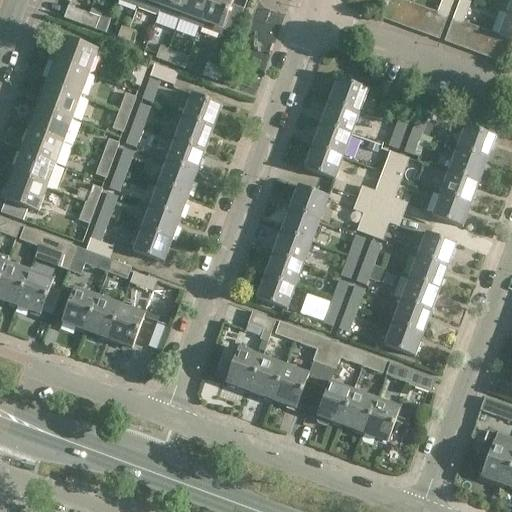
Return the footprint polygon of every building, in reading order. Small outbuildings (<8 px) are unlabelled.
[(118,0),(118,2),(138,9),(141,0),(118,0)] [(141,0),(138,9),(158,17),(159,13),(164,0),(141,0)] [(186,0),(164,0),(159,13),(179,20),(186,0)] [(200,28),(209,0),(186,0),(179,20),(200,28)] [(220,35),(222,30),(233,0),(209,0),(200,28),(220,35)] [(400,0),(389,0),(382,19),(393,23),(402,1),(401,0),(400,0)] [(442,0),(437,14),(447,17),(453,0),(442,0)] [(461,0),(460,0),(453,19),(462,23),(470,3),(461,0)] [(402,1),(393,23),(404,27),(413,5),(402,1)] [(413,5),(404,27),(416,31),(424,9),(413,5)] [(87,28),(92,16),(68,7),(63,19),(87,28)] [(424,9),(416,31),(427,35),(435,13),(424,9)] [(447,17),(437,14),(435,13),(427,35),(439,40),(447,17)] [(499,36),(509,40),(509,41),(511,41),(511,16),(507,14),(499,36)] [(99,18),(92,16),(87,28),(95,30),(99,18)] [(462,23),(453,19),(444,42),(456,46),(465,24),(462,23)] [(456,46),(467,50),(476,28),(465,24),(456,46)] [(131,28),(123,25),(119,37),(126,40),(131,28)] [(126,40),(134,43),(138,31),(131,28),(126,40)] [(467,50),(479,54),(487,32),(476,28),(467,50)] [(479,54),(490,59),(498,36),(487,32),(479,54)] [(490,59),(500,62),(501,63),(509,41),(509,40),(499,36),(498,36),(490,59)] [(89,75),(98,51),(63,39),(54,62),(89,75)] [(169,49),(161,46),(157,58),(165,61),(169,49)] [(165,61),(172,64),(176,52),(169,49),(165,61)] [(46,85),(81,98),(89,75),(54,62),(46,85)] [(135,64),(129,82),(140,86),(146,68),(135,64)] [(154,64),(150,76),(173,84),(178,72),(154,64)] [(206,65),(202,76),(216,82),(221,70),(206,65)] [(141,99),(152,103),(159,82),(149,78),(141,99)] [(359,114),(368,91),(338,80),(329,103),(359,114)] [(37,108),(72,121),(81,98),(46,85),(37,108)] [(129,115),(135,98),(125,94),(119,112),(129,115)] [(221,106),(192,95),(183,118),(213,129),(221,106)] [(329,103),(321,125),(351,136),(359,114),(329,103)] [(142,128),(149,108),(139,104),(132,124),(142,128)] [(405,131),(414,108),(404,104),(396,127),(405,131)] [(29,131),(63,144),(72,121),(37,108),(29,131)] [(421,136),(429,113),(420,110),(411,133),(421,136)] [(119,112),(112,129),(123,133),(129,115),(119,112)] [(205,151),(213,129),(183,118),(175,140),(205,151)] [(132,124),(125,145),(134,148),(142,128),(132,124)] [(321,125),(313,148),(343,159),(351,136),(321,125)] [(396,127),(388,147),(398,151),(405,131),(396,127)] [(457,150),(487,161),(495,138),(465,127),(457,150)] [(20,154),(55,167),(63,144),(29,131),(20,154)] [(411,133),(404,153),(413,156),(421,136),(411,133)] [(112,161),(118,144),(108,140),(102,158),(112,161)] [(197,174),(205,151),(175,140),(167,163),(197,174)] [(304,170),(334,181),(343,159),(313,148),(304,170)] [(125,173),(133,153),(123,149),(115,169),(125,173)] [(479,183),(487,161),(457,150),(449,172),(479,183)] [(390,153),(382,173),(392,177),(400,157),(390,153)] [(12,177),(46,190),(55,167),(20,154),(12,177)] [(392,177),(402,180),(409,160),(400,157),(392,177)] [(102,158),(95,175),(105,179),(112,161),(102,158)] [(188,196),(197,174),(167,163),(158,185),(188,196)] [(115,169),(108,190),(118,193),(125,173),(115,169)] [(362,188),(357,200),(380,208),(392,177),(382,173),(374,170),(371,176),(380,179),(375,193),(362,188)] [(470,206),(479,183),(449,172),(440,195),(470,206)] [(12,177),(3,200),(38,213),(46,190),(12,177)] [(403,217),(408,205),(394,200),(402,180),(392,177),(380,208),(403,217)] [(180,219),(188,196),(158,185),(150,208),(180,219)] [(95,208),(101,190),(91,186),(84,204),(95,208)] [(298,187),(290,210),(320,221),(327,224),(332,212),(324,210),(328,198),(298,187)] [(109,218),(117,196),(107,193),(99,214),(109,218)] [(470,206),(440,195),(432,217),(462,228),(470,206)] [(357,233),(369,238),(380,208),(357,200),(353,212),(363,216),(357,233)] [(84,204),(78,222),(88,225),(95,208),(84,204)] [(172,241),(180,219),(150,208),(142,230),(172,241)] [(369,238),(382,243),(389,225),(399,228),(403,217),(380,208),(369,238)] [(290,210),(281,232),(311,243),(320,221),(290,210)] [(99,214),(85,251),(109,259),(113,246),(100,242),(109,218),(99,214)] [(0,233),(16,239),(20,227),(0,219),(0,233)] [(39,247),(43,235),(24,228),(19,239),(39,247)] [(134,253),(163,264),(172,241),(142,230),(134,253)] [(281,232),(273,255),(303,266),(311,243),(281,232)] [(418,256),(447,268),(456,245),(426,234),(418,256)] [(43,235),(39,247),(62,256),(58,267),(69,271),(73,260),(77,248),(43,235)] [(365,239),(356,235),(348,257),(357,260),(365,239)] [(381,245),(371,241),(364,262),(374,266),(381,245)] [(77,248),(73,260),(69,271),(80,275),(84,263),(108,272),(112,260),(109,259),(85,251),(77,248)] [(9,258),(0,255),(0,281),(7,264),(9,258)] [(273,255),(265,277),(295,288),(303,266),(273,255)] [(439,290),(447,268),(418,256),(409,279),(439,290)] [(348,257),(340,278),(349,282),(357,260),(348,257)] [(112,260),(108,272),(126,279),(131,267),(112,260)] [(365,287),(374,266),(364,262),(356,284),(365,287)] [(0,300),(17,307),(29,272),(7,264),(0,281),(0,300)] [(40,316),(53,281),(29,272),(17,307),(40,316)] [(130,284),(153,292),(157,282),(133,273),(130,284)] [(257,300),(286,311),(295,288),(265,277),(257,300)] [(431,313),(439,290),(409,279),(401,302),(431,313)] [(349,284),(339,280),(331,302),(341,305),(349,284)] [(365,289),(355,286),(347,307),(357,311),(365,289)] [(75,289),(62,324),(85,332),(98,298),(75,289)] [(121,306),(98,298),(85,332),(108,341),(121,306)] [(323,323),(333,327),(341,305),(331,302),(323,323)] [(423,335),(431,313),(401,302),(393,324),(423,335)] [(144,318),(145,315),(121,306),(108,341),(132,350),(144,318)] [(339,329),(349,332),(357,311),(347,307),(339,329)] [(145,315),(144,318),(157,323),(160,316),(146,311),(145,315)] [(252,313),(247,325),(263,331),(260,340),(268,342),(271,334),(275,321),(252,313)] [(279,323),(274,335),(294,342),(299,330),(279,323)] [(423,335),(393,324),(384,347),(414,358),(423,335)] [(299,330),(294,342),(317,350),(312,362),(324,366),(333,343),(299,330)] [(333,343),(324,366),(335,370),(339,359),(361,367),(366,355),(333,343)] [(238,349),(226,384),(249,393),(262,358),(238,349)] [(361,367),(382,375),(386,362),(366,355),(361,367)] [(272,401),(285,367),(262,358),(249,393),(272,401)] [(390,364),(385,376),(409,385),(413,372),(390,364)] [(296,410),(308,375),(285,367),(272,401),(296,410)] [(330,423),(340,426),(353,392),(330,383),(316,421),(318,424),(325,427),(329,425),(330,423)] [(364,435),(376,400),(353,392),(340,426),(364,435)] [(400,409),(376,400),(364,435),(387,444),(400,409)] [(511,422),(511,408),(507,407),(502,419),(511,422)] [(504,487),(511,465),(511,439),(497,434),(487,461),(484,460),(478,474),(482,475),(481,478),(504,487)]
